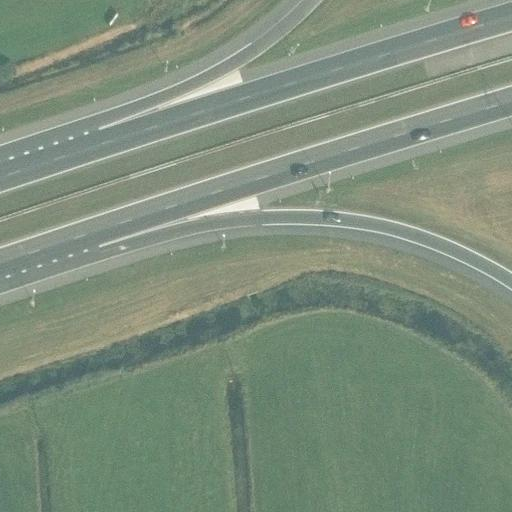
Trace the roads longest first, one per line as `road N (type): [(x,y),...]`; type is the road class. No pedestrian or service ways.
road 1 (motorway): [(85,236),(511,100)]
road 2 (motorway): [(85,236),(259,217),(349,220),(426,239),(511,282)]
road 3 (motorway): [(511,19),(93,147)]
road 4 (motorway): [(313,0),(235,61),(93,147)]
